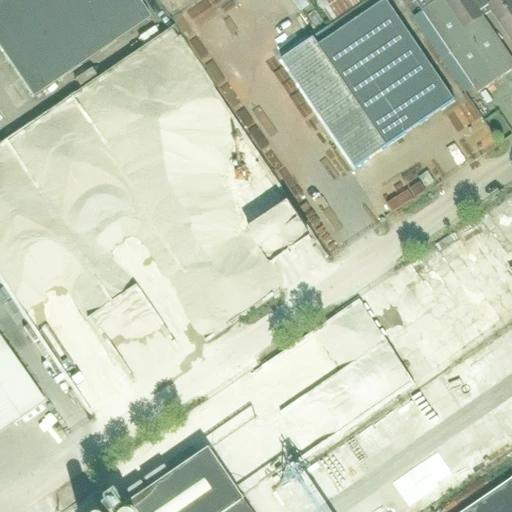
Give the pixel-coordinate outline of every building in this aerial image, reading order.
[(0,0),(0,52),(32,100),(149,20),(135,0),(0,0)] [(314,0),(331,24),(366,0),(314,0)] [(408,0),(412,5),(415,3),(432,27),(472,1),(474,0),(408,0)] [(472,1),(432,27),(444,44),(478,95),(511,71),(511,59),(485,20),(494,14),(511,40),(511,0),(499,0),(480,13),(472,1)] [(315,40),(282,62),(356,171),(455,103),(387,3),(320,48),(315,40)] [(182,63),(171,68),(184,96),(195,91),(182,63)] [(165,137),(179,132),(172,112),(163,115),(165,122),(160,123),(165,137)] [(443,130),(475,156),(489,138),(458,112),(443,130)] [(0,296),(87,413),(128,383),(94,337),(117,320),(96,293),(74,310),(30,251),(51,236),(43,225),(25,238),(0,204),(0,198),(50,161),(22,125),(0,141),(0,296)] [(247,318),(322,262),(311,247),(267,280),(264,277),(233,300),(247,318)] [(443,421),(465,459),(511,433),(511,348),(508,351),(511,346),(511,255),(496,255),(494,251),(483,257),(481,285),(495,277),(511,307),(511,314),(459,311),(470,331),(443,357),(471,359),(468,400),(454,386),(451,389),(463,410),(443,421)] [(0,435),(44,405),(0,342),(0,435)] [(398,398),(400,440),(413,440),(412,424),(422,424),(422,410),(414,411),(414,397),(398,398)] [(245,511),(239,502),(205,452),(115,511),(245,511)] [(406,510),(467,472),(459,460),(447,468),(442,459),(401,485),(396,478),(388,482),(406,510)] [(511,511),(511,481),(466,511),(511,511)]
